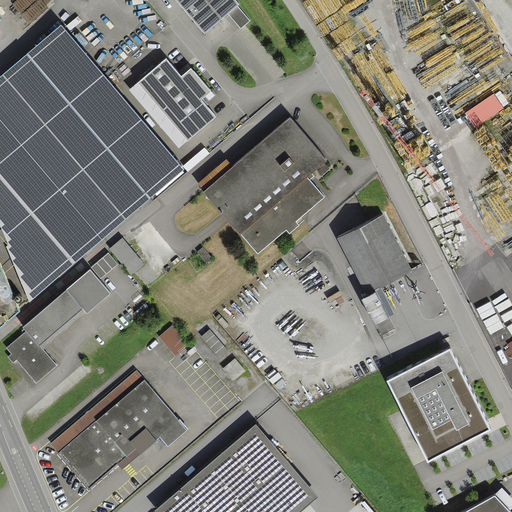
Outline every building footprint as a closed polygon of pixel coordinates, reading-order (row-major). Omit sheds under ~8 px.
[(238,1),(237,0),(172,0),(202,33),(238,1)] [(0,65),(0,314),(183,163),(61,14),(0,65)] [(170,50),(132,81),(182,140),(219,109),(170,50)] [(294,117),(206,190),(257,251),(326,194),(310,174),(328,159),(294,117)] [(383,211),(339,231),(365,289),(410,268),(383,211)] [(6,345),(35,380),(56,363),(38,342),(79,308),(84,314),(110,292),(98,278),(120,259),(131,272),(144,261),(123,236),(20,323),(25,329),(6,345)] [(171,323),(158,334),(173,352),(186,342),(171,323)] [(211,327),(200,336),(216,356),(227,348),(211,327)] [(489,424),(449,346),(389,376),(429,454),(489,424)] [(235,357),(223,368),(232,379),(244,368),(235,357)] [(142,376),(56,448),(99,500),(186,428),(142,376)] [(300,511),(319,496),(255,423),(154,509),(156,511),(300,511)] [(510,511),(494,496),(465,511),(510,511)]
